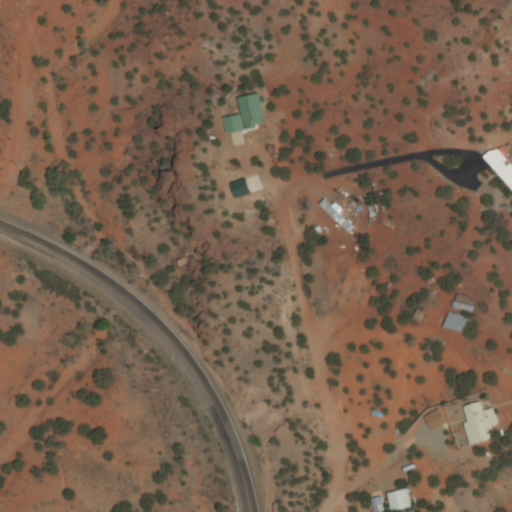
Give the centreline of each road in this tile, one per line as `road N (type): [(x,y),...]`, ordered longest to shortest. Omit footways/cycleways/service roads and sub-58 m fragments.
road 1 (primary): [(250,511),(227,429),(175,343),(98,277),(0,228)]
road 2 (residential): [(321,511),(325,414),(278,212),(285,188),(310,181)]
